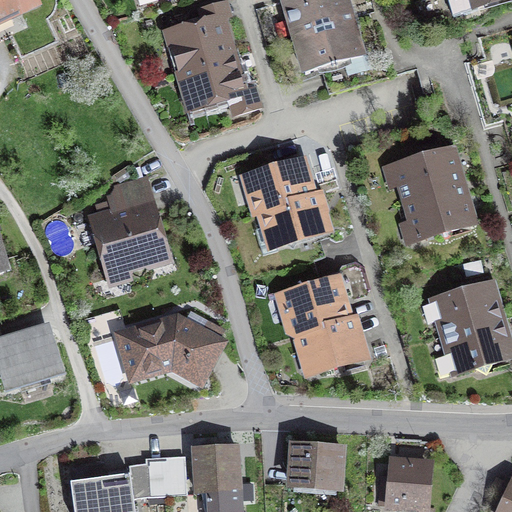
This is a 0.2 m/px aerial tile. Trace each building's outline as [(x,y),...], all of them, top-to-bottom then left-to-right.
[(0,0),(0,17),(31,4),(29,0),(0,0)] [(289,0),(284,2),(294,39),(352,22),(346,0),(289,0)] [(448,0),(454,18),(477,11),(476,6),(496,0),(448,0)] [(185,71),(232,57),(222,20),(169,36),(173,48),(181,55),(185,71)] [(363,58),(352,22),(294,39),(305,75),(326,69),(334,94),(359,86),(352,62),(363,58)] [(232,57),(185,71),(180,73),(188,102),(206,96),(215,102),(243,93),(232,57)] [(395,167),(406,204),(461,188),(451,151),(432,157),(426,153),(422,154),(419,160),(395,167)] [(260,213),(313,197),(303,163),(251,178),(254,190),(251,197),(256,215),(260,213)] [(113,215),(93,221),(110,278),(167,261),(143,180),(116,188),(110,197),(108,198),(113,215)] [(461,188),(406,204),(417,241),(438,235),(444,239),(449,238),(451,231),(472,225),(461,188)] [(318,196),(313,197),(260,213),(266,231),(273,235),(284,270),(285,270),(315,261),(322,259),(318,243),(331,239),(318,196)] [(0,273),(11,270),(0,234),(0,273)] [(297,337),(350,321),(338,281),(341,280),(338,272),(320,278),(315,261),(285,270),(292,294),(285,296),(289,311),(286,317),(291,333),(297,337)] [(426,307),(423,307),(428,324),(440,321),(445,337),(500,321),(488,278),(460,286),(462,293),(435,301),(435,303),(426,306),(426,307)] [(354,319),(350,321),(297,337),(308,375),(366,358),(354,319)] [(500,321),(445,337),(450,355),(436,360),(441,377),(455,373),(456,375),(477,369),(486,374),(491,365),(511,359),(500,321)] [(163,325),(120,337),(133,379),(169,368),(172,373),(198,387),(221,345),(218,343),(224,333),(208,324),(202,335),(181,323),(172,326),(170,330),(163,325)] [(0,335),(0,377),(4,376),(8,390),(60,374),(47,331),(3,344),(0,335)] [(342,450),(294,447),(291,487),(339,490),(342,450)] [(240,511),(237,448),(195,451),(197,494),(211,493),(212,511),(240,511)] [(162,461),(164,496),(187,495),(185,460),(162,461)] [(164,496),(162,461),(146,462),(148,497),(164,496)] [(428,467),(395,464),(391,507),(425,510),(428,467)] [(135,511),(130,476),(71,484),(74,511),(135,511)] [(511,511),(511,484),(508,482),(502,494),(499,493),(499,494),(508,498),(501,511),(511,511)]
